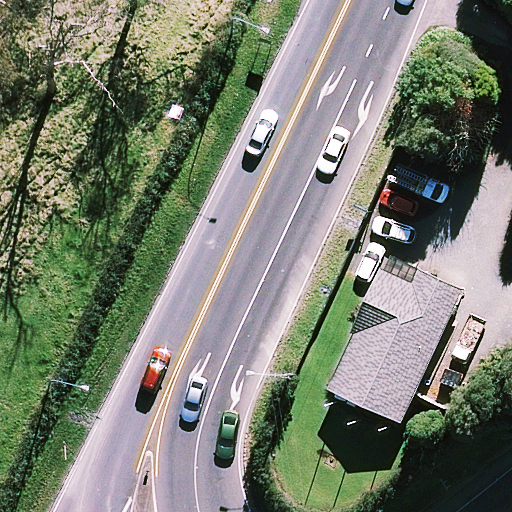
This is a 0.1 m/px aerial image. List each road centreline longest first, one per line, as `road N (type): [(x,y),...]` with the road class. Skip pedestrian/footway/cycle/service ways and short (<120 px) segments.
road 1 (secondary): [(99,480),(235,237)]
road 2 (secondary): [(346,0),(235,237)]
road 3 (secondary): [(235,237),(199,428)]
